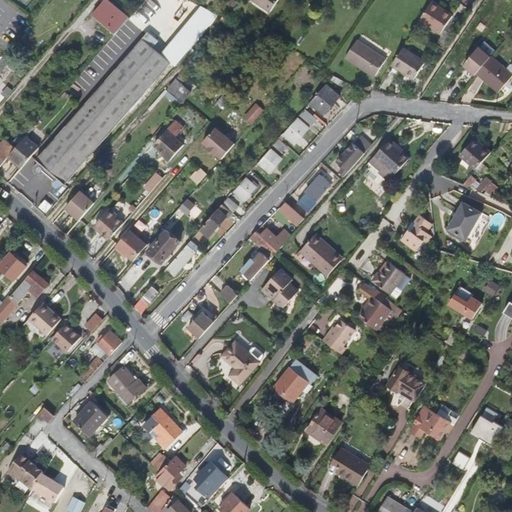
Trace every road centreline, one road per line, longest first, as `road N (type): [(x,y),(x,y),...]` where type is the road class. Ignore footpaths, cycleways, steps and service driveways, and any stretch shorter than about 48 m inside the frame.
road 1 (residential): [(144,341),(359,112),(387,105),(486,116)]
road 2 (residential): [(144,341),(224,426),(324,511)]
road 3 (residential): [(139,334),(57,425),(143,511)]
road 4 (residential): [(361,511),(383,477),(414,482),(431,475),(503,354)]
road 5 (residential): [(0,193),(72,257),(139,334)]
road 6 (unknown): [(85,272),(179,170)]
road 7 (unknown): [(463,114),(389,219)]
